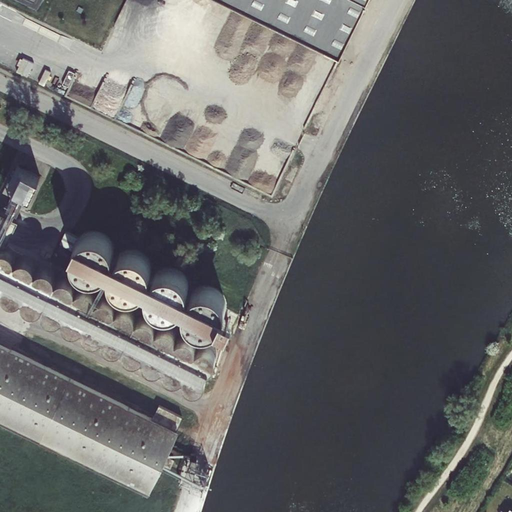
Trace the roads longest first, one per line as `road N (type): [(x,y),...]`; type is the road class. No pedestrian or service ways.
road 1 (unclassified): [(0,81),(292,223)]
road 2 (unclassified): [(182,511),(225,380),(292,223)]
road 3 (unclassified): [(292,223),(396,0)]
